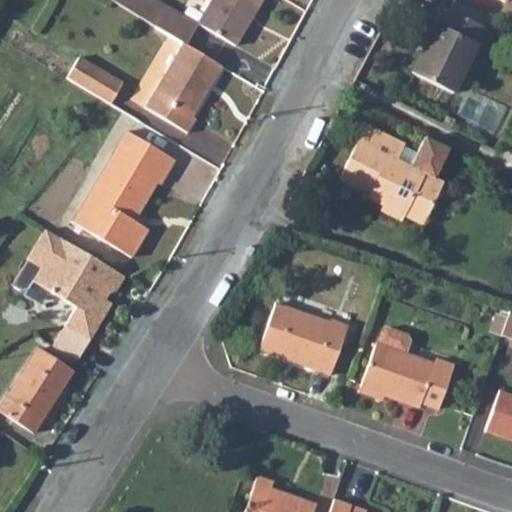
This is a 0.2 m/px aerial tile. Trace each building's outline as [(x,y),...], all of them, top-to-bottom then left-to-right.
[(162,0),(124,0),(122,5),(157,26),(171,5),(162,0)] [(216,0),(207,16),(202,24),(237,45),(264,0),(216,0)] [(171,5),(157,26),(183,43),(187,45),(200,24),(171,5)] [(492,30),(441,5),(432,22),(435,24),(410,74),(445,91),(451,94),(476,43),(484,47),(492,30)] [(187,14),(202,24),(207,16),(192,7),(187,14)] [(187,45),(183,43),(144,105),(187,133),(197,118),(192,115),(223,68),(187,45)] [(83,56),(69,77),(112,104),(125,83),(83,56)] [(397,161),(403,148),(404,145),(366,126),(340,180),(370,195),(373,189),(388,197),(383,206),(405,216),(414,197),(424,201),(434,178),(449,149),(424,137),(415,154),(409,167),(397,161)] [(112,156),(71,222),(128,259),(145,231),(130,221),(154,184),(159,187),(175,163),(130,134),(115,157),(112,156)] [(415,154),(403,148),(397,161),(409,167),(415,154)] [(414,197),(405,216),(422,224),(443,182),(434,178),(424,201),(414,197)] [(13,282),(22,288),(29,287),(33,279),(75,307),(64,324),(65,325),(52,345),(75,360),(111,304),(98,296),(102,290),(109,294),(116,292),(125,278),(48,228),(13,282)] [(276,300),(260,348),(278,354),(280,351),(299,358),(298,361),(330,373),(348,323),(331,317),(330,319),(276,300)] [(490,335),(511,341),(511,312),(498,309),(490,335)] [(378,339),(361,383),(384,391),(419,404),(421,399),(437,405),(453,362),(436,356),(435,360),(406,350),(410,338),(407,332),(388,325),(382,328),(378,339)] [(38,349),(0,409),(0,411),(35,433),(74,371),(38,349)] [(511,389),(501,385),(487,426),(511,435),(511,389)] [(254,471),(238,511),(308,511),(312,499),(269,484),(271,477),(254,471)] [(330,496),(324,511),(360,511),(362,506),(330,496)]
